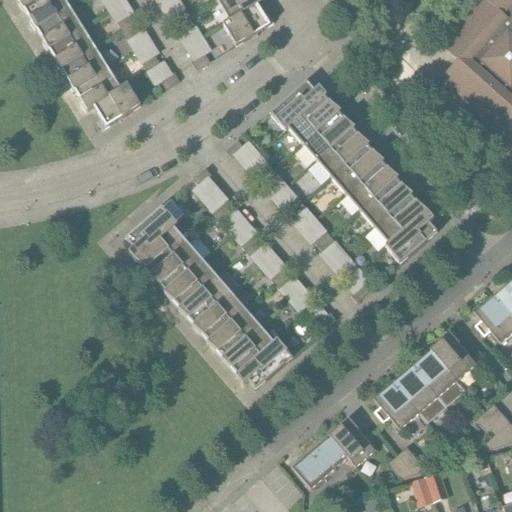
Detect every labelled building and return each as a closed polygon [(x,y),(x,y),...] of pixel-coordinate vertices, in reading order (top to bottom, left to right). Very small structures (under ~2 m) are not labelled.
[(17,5),(21,11),(39,0),(15,0),(18,4),(17,5)] [(30,25),(34,32),(69,10),(63,0),(39,0),(21,11),(22,13),(23,12),(31,24),(30,25)] [(264,4),(264,3),(265,3),(262,0),(220,0),(216,3),(229,24),(257,8),(264,4)] [(511,0),(478,0),(471,9),(467,6),(445,31),(448,34),(437,46),(457,63),(437,85),(456,103),(460,99),(482,119),(479,123),(511,152),(511,0)] [(236,50),(271,28),(274,26),(269,18),(265,20),(257,8),(229,24),(222,28),(236,50)] [(42,46),(46,52),(82,30),(69,10),(34,32),(35,33),(36,32),(44,45),(42,46)] [(177,29),(190,21),(184,12),(170,20),(171,21),(177,29)] [(122,35),(135,27),(130,19),(129,17),(116,25),(122,35)] [(181,37),(182,39),(196,30),(190,21),(177,29),(182,37),(181,37)] [(128,44),(141,36),(140,35),(135,27),(122,35),(128,44)] [(55,66),(59,73),(95,50),(82,30),(46,52),(47,54),(49,53),(56,65),(55,66)] [(68,86),(72,93),(107,71),(95,50),(59,73),(60,74),(61,73),(69,85),(68,86)] [(230,50),(204,71),(215,84),(241,62),(230,50)] [(197,74),(210,66),(204,57),(191,65),(197,74)] [(160,66),(155,60),(156,59),(155,58),(141,66),(147,76),(161,68),(160,66)] [(87,114),(93,110),(120,92),(107,71),(72,93),(73,94),(74,94),(82,106),(80,107),(85,115),(87,114)] [(160,84),(166,93),(179,85),(174,76),(160,84)] [(285,135),(288,132),(324,100),(326,99),(319,91),(314,95),(306,85),(269,117),(285,135)] [(120,92),(93,110),(101,122),(97,125),(102,133),(140,109),(127,88),(120,92)] [(288,132),(302,149),(339,117),(340,116),(331,108),(324,100),(288,132)] [(302,149),(317,165),(353,134),(354,132),(346,125),(339,117),(302,149)] [(317,165),(331,182),(368,150),(369,149),(360,142),(353,134),(317,165)] [(225,155),(231,162),(243,152),(237,144),(225,155)] [(331,182),(345,199),(382,167),(383,165),(375,158),(368,150),(331,182)] [(256,179),(260,184),(273,173),(268,167),(255,178),(256,179)] [(345,199),(360,215),(396,184),(398,182),(389,175),(382,167),(345,199)] [(193,183),(199,190),(211,179),(205,172),(193,183)] [(264,189),(265,190),(279,179),(273,173),(260,184),(264,189)] [(360,215),(374,232),(411,200),(412,199),(403,192),(396,184),(360,215)] [(285,212),(289,217),(302,207),(296,200),(283,211),(285,212)] [(374,232),(388,247),(426,215),(418,208),(411,200),(374,232)] [(211,216),(217,222),(229,211),(225,206),(224,205),(211,216)] [(289,217),(294,224),(307,213),(302,207),(289,217)] [(135,264),(174,231),(177,228),(161,211),(124,242),(133,252),(128,256),(135,264)] [(217,222),(222,228),(235,217),(233,216),(229,211),(217,222)] [(426,215),(388,247),(385,250),(400,268),(437,236),(428,227),(433,223),(426,215)] [(143,270),(150,278),(188,247),(174,231),(135,264),(143,270)] [(318,251),(331,240),(325,234),(312,245),(313,246),(314,246),(316,249),(318,251)] [(240,249),(245,255),(258,244),(253,239),(254,239),(253,238),(240,249)] [(322,255),(323,257),(336,246),(331,240),(318,251),(322,255)] [(245,255),(250,261),(263,250),(262,249),(258,244),(245,255)] [(158,287),(165,295),(201,263),(188,247),(150,278),(149,280),(158,287)] [(172,303),(179,311),(216,280),(201,263),(165,295),(164,296),(172,303)] [(345,283),(347,284),(359,273),(354,267),(348,272),(341,278),(342,279),(346,283),(345,283)] [(269,283),(274,288),(286,277),(282,272),(282,271),(269,283)] [(274,288),(280,295),(292,283),(291,282),(291,283),(286,277),(274,288)] [(187,320),(193,328),(230,296),(216,280),(179,311),(178,313),(187,320)] [(511,325),(511,285),(511,284),(491,301),(511,325)] [(350,299),(356,306),(368,295),(362,288),(350,299)] [(245,313),(230,296),(193,328),(192,330),(201,337),(208,345),(245,313)] [(500,347),(511,336),(511,325),(491,301),(473,316),(480,324),(474,330),(483,341),(490,335),(500,347)] [(298,315),(304,321),(315,310),(315,309),(314,310),(311,305),(310,304),(298,315)] [(259,329),(245,313),(208,345),(207,346),(215,353),(222,361),(259,329)] [(318,327),(324,334),(336,323),(330,317),(318,327)] [(230,370),(237,378),(273,346),(259,329),(222,361),(221,363),(230,370)] [(457,384),(475,368),(457,347),(459,346),(449,335),(438,344),(439,345),(430,353),(457,384)] [(255,393),(271,379),(292,361),(276,343),(273,346),(237,378),(235,379),(243,388),(247,384),(255,393)] [(437,400),(457,384),(430,353),(411,369),(437,400)] [(418,417),(437,400),(411,369),(392,386),(418,417)] [(399,433),(418,417),(392,386),(372,402),(379,410),(373,416),(383,427),(389,421),(399,433)] [(475,422),(483,432),(501,417),(493,407),(475,422)] [(483,432),(489,439),(508,424),(501,417),(483,432)] [(328,440),(347,461),(355,471),(375,454),(356,433),(358,432),(348,421),(337,430),(338,431),(328,440)] [(483,454),(511,444),(511,429),(508,424),(489,439),(478,448),(483,454)] [(291,471),(310,493),(347,461),(328,440),(291,471)] [(396,459),(413,479),(426,474),(406,451),(396,459)] [(413,479),(396,459),(386,467),(400,483),(413,479)] [(425,481),(433,507),(448,502),(440,476),(425,481)] [(433,507),(425,481),(410,486),(418,511),(433,507)]
